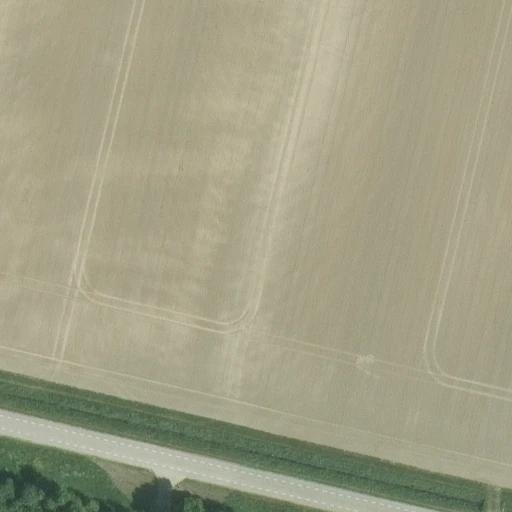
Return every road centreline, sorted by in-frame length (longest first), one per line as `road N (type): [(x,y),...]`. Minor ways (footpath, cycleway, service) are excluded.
road 1 (track): [(0,378),(511,496)]
road 2 (unclassified): [(382,511),(0,423)]
